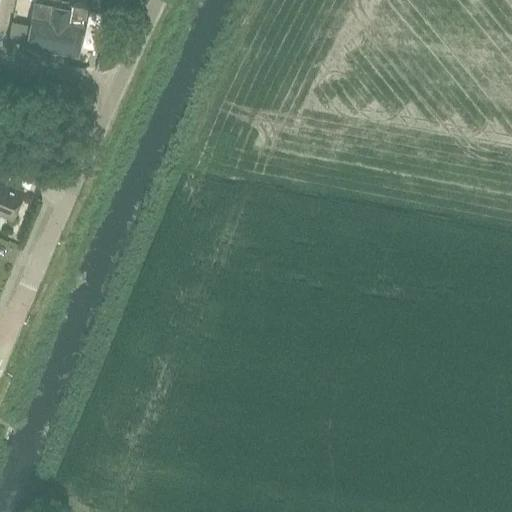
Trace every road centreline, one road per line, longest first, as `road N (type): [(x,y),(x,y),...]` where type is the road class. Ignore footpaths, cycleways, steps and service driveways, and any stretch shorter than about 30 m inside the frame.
road 1 (unclassified): [(12,323),(117,86)]
road 2 (residential): [(117,86),(0,58)]
